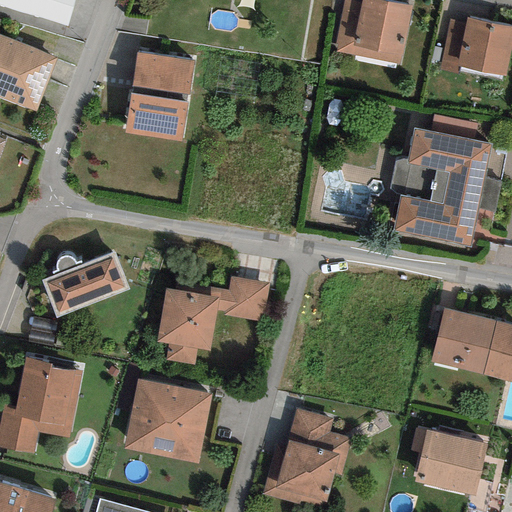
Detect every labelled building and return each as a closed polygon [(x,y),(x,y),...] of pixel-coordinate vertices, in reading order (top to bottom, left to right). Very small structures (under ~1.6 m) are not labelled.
[(0,0),(0,5),(66,24),(73,0),(0,0)] [(350,55),(360,2),(349,0),(343,0),(333,51),(350,55)] [(410,6),(380,0),(361,0),(360,2),(350,55),(397,65),(410,6)] [(466,22),(457,67),(505,77),(511,43),(511,27),(467,18),(466,22)] [(439,70),(456,73),(457,67),(466,22),(449,19),(439,70)] [(0,36),(0,97),(36,111),(56,57),(0,36)] [(136,52),(124,132),(180,141),(192,60),(136,52)] [(489,145),(413,128),(406,160),(401,160),(395,162),(389,190),(396,195),(400,195),(392,232),(468,247),(478,208),(494,211),(500,183),(484,178),(489,145)] [(114,251),(81,264),(80,261),(75,262),(72,259),(70,257),(67,256),(65,257),(62,257),(59,259),(57,261),(56,263),(55,264),(55,266),(55,268),(56,271),(51,272),(53,276),(41,281),(55,318),(128,289),(114,251)] [(210,288),(208,297),(218,299),(216,311),(224,311),(223,315),(263,322),(270,284),(230,277),(226,291),(210,288)] [(167,344),(164,360),(193,364),(196,349),(208,351),(216,311),(218,299),(208,297),(164,290),(155,342),(167,344)] [(511,326),(443,308),(430,362),(511,382),(511,326)] [(51,363),(24,358),(14,410),(2,407),(0,416),(0,447),(32,454),(36,432),(69,438),(81,373),(50,368),(51,363)] [(137,379),(124,449),(197,464),(210,394),(137,379)] [(275,443),(261,496),(299,505),(300,501),(320,506),(321,501),(326,502),(334,473),(339,474),(349,436),(329,431),(332,419),(295,409),(286,446),(275,443)] [(486,444),(425,430),(413,482),(474,495),(486,444)] [(49,511),(53,500),(0,484),(0,511),(49,511)] [(144,511),(98,499),(94,511),(144,511)]
